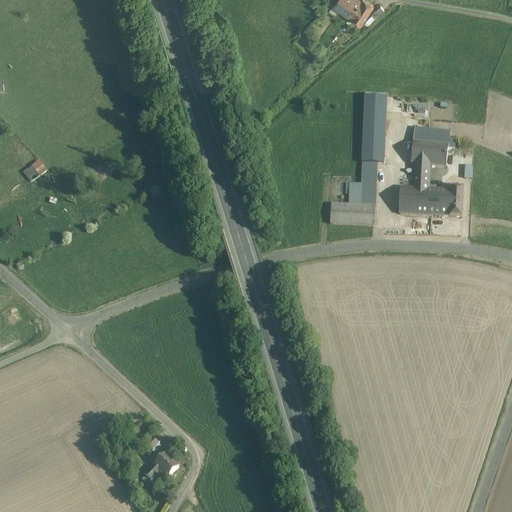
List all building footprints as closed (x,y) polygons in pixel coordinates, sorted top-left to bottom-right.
[(361,0),(337,0),(333,7),(361,25),(374,6),(365,0),(361,0)] [(380,6),(371,14),(375,19),(384,11),(380,6)] [(386,121),(364,120),(363,145),(385,146),(386,121)] [(451,132),(415,128),(413,143),(413,142),(449,146),(451,132)] [(449,146),(413,142),(413,143),(411,164),(414,164),(430,166),(446,168),(449,146)] [(385,146),(363,145),(362,163),(377,164),(384,165),(385,146)] [(37,161),(30,168),(38,177),(38,178),(46,172),(37,161)] [(377,164),(362,163),(361,185),(360,206),(375,207),(377,164)] [(430,166),(414,164),(413,188),(429,189),(430,166)] [(30,168),(21,173),(29,183),(38,177),(30,168)] [(361,185),(350,184),(349,205),(360,206),(361,185)] [(413,188),(401,188),(400,215),(435,217),(436,190),(429,189),(413,188)] [(451,190),(436,190),(435,217),(462,218),(463,189),(458,189),(458,188),(456,188),(456,189),(451,188),(451,190)] [(349,205),(331,204),(330,224),(374,227),(375,207),(360,206),(349,205)] [(155,439),(148,447),(152,451),(159,443),(155,439)] [(165,454),(153,466),(159,473),(166,480),(178,468),(165,454)] [(153,466),(144,475),(150,482),(159,473),(153,466)]
